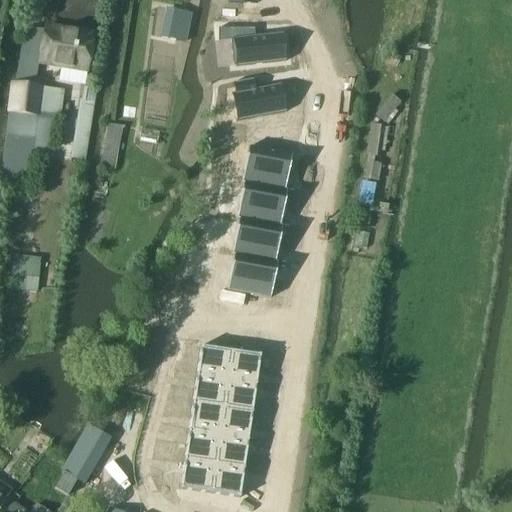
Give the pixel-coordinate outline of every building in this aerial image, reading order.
[(167,15),(161,48),(177,51),(184,18),(167,15)] [(91,36),(73,32),(73,35),(64,33),(64,31),(43,27),(37,62),(86,70),(91,36)] [(297,41),(242,43),(243,70),(298,70),(297,41)] [(0,178),(0,186),(2,187),(28,189),(31,157),(48,159),(52,118),(58,119),(60,91),(41,89),(42,85),(19,83),(21,67),(11,66),(0,178)] [(80,101),(92,103),(94,90),(82,88),(80,101)] [(242,88),(242,115),(294,116),(295,89),(242,88)] [(384,125),(401,104),(391,95),(374,116),(384,125)] [(121,127),(106,125),(99,170),(114,172),(121,127)] [(378,158),(384,128),(366,125),(361,155),(378,158)] [(242,147),(237,182),(239,183),(281,189),(286,153),(242,147)] [(370,162),(359,176),(367,182),(378,168),(370,162)] [(239,183),(234,218),(237,219),(278,225),(283,189),(281,189),(239,183)] [(237,219),(231,254),(234,255),(275,261),(281,225),(278,225),(237,219)] [(234,255),(229,290),(272,296),(278,261),(275,261),(234,255)] [(159,300),(156,316),(178,319),(181,303),(159,300)] [(196,348),(193,377),(223,380),(226,352),(196,348)] [(226,352),(223,380),(253,384),(256,355),(226,352)] [(193,377),(190,406),(220,409),(223,380),(193,377)] [(223,380),(220,409),(250,412),(253,384),(223,380)] [(190,406),(187,434),(217,437),(220,409),(190,406)] [(220,409),(217,437),(247,440),(250,412),(220,409)] [(86,428),(65,464),(61,472),(63,472),(53,489),(66,497),(75,481),(82,485),(108,440),(86,428)] [(187,434),(184,462),(213,465),(217,437),(187,434)] [(217,437),(213,465),(243,468),(247,440),(217,437)] [(184,462),(181,491),(211,494),(213,465),(184,462)] [(213,465),(211,494),(241,497),(243,468),(213,465)] [(23,485),(32,492),(38,483),(29,477),(23,485)]
